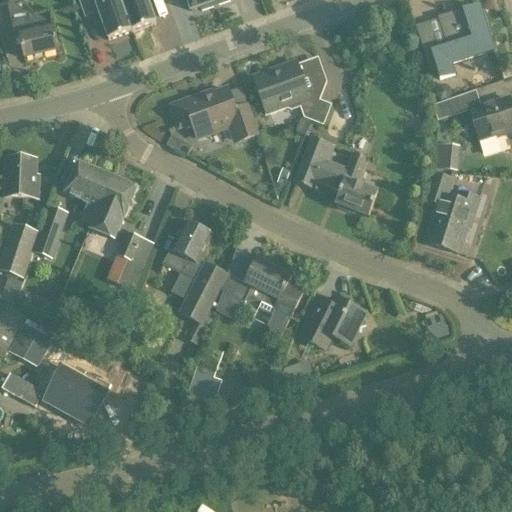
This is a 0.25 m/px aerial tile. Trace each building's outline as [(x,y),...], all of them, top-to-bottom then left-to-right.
[(25,0),(0,0),(0,8),(7,7),(26,2),(25,0)] [(119,0),(93,0),(108,42),(132,34),(119,0)] [(146,0),(119,0),(132,34),(155,26),(146,0)] [(212,0),(186,0),(191,13),(201,10),(202,13),(216,8),(212,0)] [(212,0),(216,8),(230,3),(228,0),(212,0)] [(430,54),(439,83),(455,78),(451,66),(493,52),(479,7),(438,19),(446,44),(443,45),(445,49),(430,54)] [(14,39),(19,38),(24,60),(58,53),(53,29),(49,12),(10,20),(14,39)] [(311,123),(321,96),(319,89),(306,94),(294,65),(255,78),(262,96),(259,97),(266,117),(285,110),(291,113),(300,109),(304,120),(311,123)] [(247,108),(234,113),(226,92),(200,101),(199,98),(171,108),(179,129),(191,125),(197,140),(233,127),(239,144),(258,137),(247,108)] [(462,116),(456,99),(446,103),(432,107),(438,124),(462,116)] [(469,113),(479,143),(483,155),(498,150),(494,138),(511,132),(511,108),(510,102),(481,111),(481,109),(469,113)] [(176,152),(181,143),(172,138),(167,147),(176,152)] [(367,219),(376,195),(357,187),(367,161),(354,156),(347,173),(327,165),(334,148),(312,140),(295,185),(311,191),(314,183),(342,193),(336,207),(367,219)] [(459,173),(462,148),(439,146),(436,171),(459,173)] [(38,179),(35,179),(35,163),(29,163),(27,159),(23,156),(18,156),(14,158),(12,162),(6,162),(4,200),(37,201),(38,179)] [(64,196),(87,206),(80,222),(91,227),(110,179),(77,165),(64,196)] [(454,181),(433,175),(430,184),(451,191),(454,181)] [(110,179),(91,227),(89,232),(114,242),(123,221),(136,190),(110,179)] [(459,258),(475,208),(440,197),(424,246),(459,258)] [(48,209),(39,236),(40,236),(33,255),(53,261),(68,216),(48,209)] [(12,226),(0,261),(0,273),(24,282),(33,255),(40,236),(39,236),(12,226)] [(197,265),(211,238),(187,226),(172,255),(171,254),(164,267),(182,276),(173,294),(187,302),(180,316),(202,327),(222,288),(228,278),(205,266),(204,268),(197,265)] [(127,235),(117,258),(131,264),(141,242),(127,235)] [(288,285),(291,279),(256,262),(245,286),(244,286),(252,290),(265,296),(258,310),(273,317),(274,317),(281,315),(290,320),(291,320),(305,294),(288,285)] [(235,324),(252,290),(244,286),(245,286),(228,277),(228,278),(222,288),(222,296),(216,314),(235,324)] [(16,302),(21,281),(8,278),(3,299),(16,302)] [(349,348),(364,320),(365,316),(333,300),(322,323),(310,317),(299,340),(326,353),(332,340),(349,348)] [(0,349),(6,353),(23,324),(28,315),(7,304),(0,315),(0,349)] [(280,341),(290,320),(281,315),(274,317),(273,317),(268,328),(270,336),(280,341)] [(23,363),(39,333),(24,325),(7,354),(23,363)] [(118,388),(140,398),(145,382),(126,372),(118,388)] [(35,409),(43,394),(10,376),(2,391),(35,409)] [(71,389),(57,381),(44,405),(86,429),(106,393),(77,377),(71,389)]
